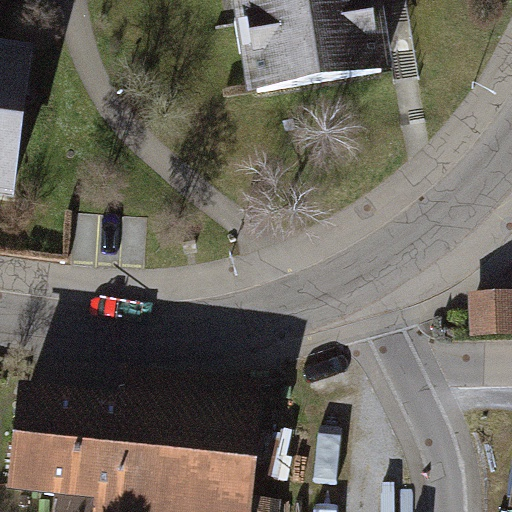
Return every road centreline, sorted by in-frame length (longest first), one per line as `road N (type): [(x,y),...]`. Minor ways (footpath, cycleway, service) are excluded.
road 1 (tertiary): [(356,283),(212,327),(116,332),(0,317)]
road 2 (tertiary): [(511,154),(472,196),(356,283)]
road 3 (residential): [(400,369),(448,461),(447,511)]
